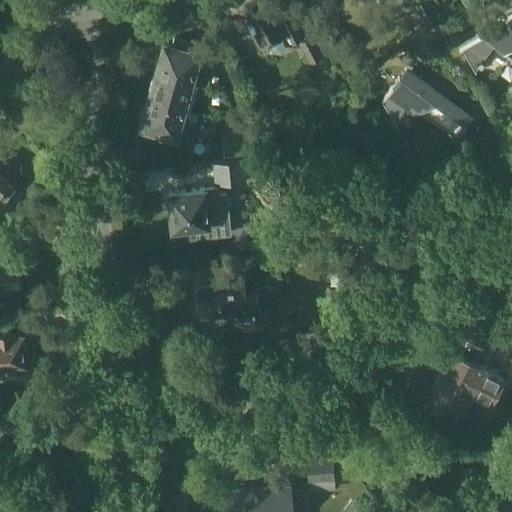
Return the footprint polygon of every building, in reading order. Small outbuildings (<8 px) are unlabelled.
[(261,45),(284,33),(281,27),(284,26),(276,12),(274,14),(266,0),(241,0),(238,2),(261,45)] [(428,29),(440,21),(427,0),(421,0),(414,4),(428,29)] [(278,10),(295,42),(307,35),(290,4),(278,10)] [(511,18),(509,18),(507,15),(488,26),(476,32),(482,36),(462,48),(476,72),(484,60),(483,59),(494,44),(511,56),(511,18)] [(326,28),(311,36),(300,42),(311,63),(328,53),(330,57),(339,52),(326,28)] [(157,71),(197,82),(206,52),(202,45),(174,37),(172,46),(164,44),(157,71)] [(354,73),(361,86),(371,81),(365,68),(354,73)] [(197,82),(157,71),(155,78),(151,79),(148,89),(151,92),(149,98),(190,110),(197,82)] [(426,82),(425,81),(423,80),(421,79),(420,79),(418,79),(416,79),(414,79),(412,80),(411,81),(409,83),(400,76),(381,100),(395,124),(405,119),(406,120),(411,118),(410,116),(418,112),(420,110),(456,137),(473,113),(448,95),(435,102),(427,96),(428,94),(429,92),(429,91),(429,89),(429,87),(428,85),(427,84),(426,82)] [(190,110),(149,98),(142,126),(193,140),(201,113),(190,110)] [(244,151),(254,150),(252,130),(242,131),(243,141),(244,151)] [(243,141),(242,131),(222,133),(223,143),(243,141)] [(224,153),(244,151),(243,141),(223,143),(224,153)] [(215,184),(246,181),(243,159),(213,162),(215,184)] [(0,196),(4,199),(14,186),(8,181),(8,180),(0,174),(0,196)] [(227,192),(219,192),(219,188),(205,189),(169,192),(169,195),(165,196),(166,207),(170,207),(172,227),(189,226),(191,239),(231,235),(227,192)] [(263,227),(266,246),(296,242),(293,224),(263,227)] [(0,296),(19,295),(18,275),(16,249),(0,249),(0,296)] [(328,253),(331,284),(358,282),(357,267),(351,268),(350,251),(328,253)] [(202,315),(256,310),(252,276),(260,275),(259,264),(232,266),(234,284),(200,288),(202,315)] [(461,323),(479,332),(487,313),(470,305),(461,323)] [(24,346),(22,333),(11,334),(11,330),(0,331),(0,374),(25,371),(24,361),(25,361),(25,358),(28,358),(27,346),(24,346)] [(472,342),(468,349),(455,343),(452,350),(450,349),(431,386),(420,380),(411,398),(424,404),(423,405),(456,422),(463,406),(475,412),(479,404),(486,408),(502,376),(483,366),(484,365),(478,363),(485,348),(472,342)] [(489,440),(508,453),(511,447),(511,426),(503,420),(489,440)] [(335,453),(307,456),(309,483),(338,480),(335,453)] [(511,511),(511,476),(490,509),(495,511),(511,511)] [(220,491),(218,491),(220,511),(291,511),(289,485),(286,485),(220,491)] [(420,511),(401,498),(394,510),(396,511),(420,511)]
